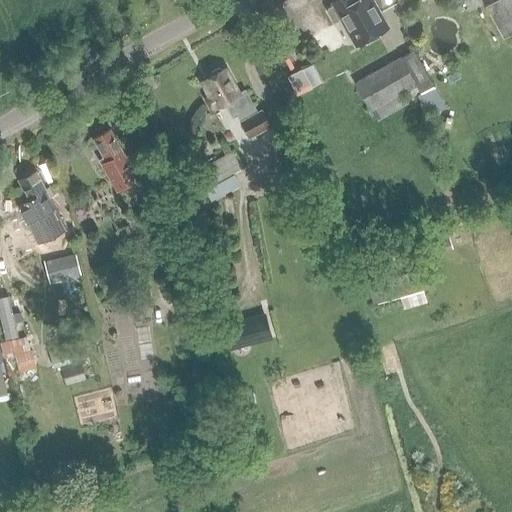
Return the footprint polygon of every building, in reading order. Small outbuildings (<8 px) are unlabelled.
[(342,20),(356,46),(387,29),(382,19),(379,21),(377,17),(378,16),(371,3),(368,5),(364,0),(342,0),(334,5),(335,7),(329,11),(328,14),(333,25),(342,20)] [(511,0),(502,0),(487,8),(504,39),(511,34),(511,0)] [(403,95),(417,87),(402,60),(357,85),(373,112),(377,121),(407,104),(403,95)] [(302,69),(287,77),(296,95),(311,87),(302,69)] [(245,94),(238,97),(225,72),(224,72),(219,70),(212,74),(211,79),(202,84),(209,98),(207,102),(210,108),(215,109),(216,110),(224,106),(231,121),(236,119),(248,141),(269,131),(260,114),(256,116),(245,94)] [(109,130),(93,140),(103,158),(99,161),(117,193),(125,189),(127,192),(136,186),(135,183),(139,181),(109,130)] [(208,189),(242,171),(233,154),(199,173),(208,189)] [(25,199),(14,204),(35,245),(64,231),(57,217),(33,168),(14,177),(25,199)] [(158,261),(165,259),(179,256),(178,255),(173,234),(153,239),(158,261)] [(80,276),(74,253),(43,262),(49,284),(80,276)] [(179,256),(165,259),(172,285),(192,279),(185,253),(178,255),(179,256)] [(374,305),(422,292),(416,273),(368,285),(374,305)] [(7,296),(0,298),(0,316),(5,339),(17,336),(7,296)] [(201,321),(196,301),(178,306),(183,326),(201,321)] [(269,336),(263,315),(225,325),(231,346),(269,336)] [(5,358),(16,355),(19,366),(35,361),(28,334),(1,342),(5,358)] [(54,371),(84,363),(78,341),(49,349),(54,371)] [(66,388),(86,383),(82,368),(62,373),(66,388)]
